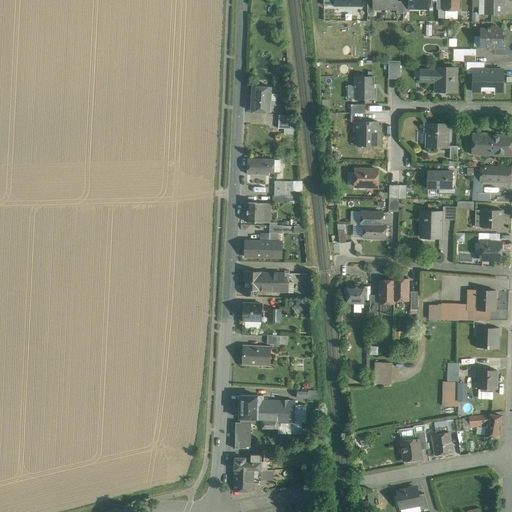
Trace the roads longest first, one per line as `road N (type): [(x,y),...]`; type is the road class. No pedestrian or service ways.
road 1 (residential): [(217,508),(241,0)]
road 2 (residential): [(217,508),(511,453)]
road 3 (residential): [(399,161),(401,104),(511,106)]
road 4 (residential): [(345,257),(511,272)]
